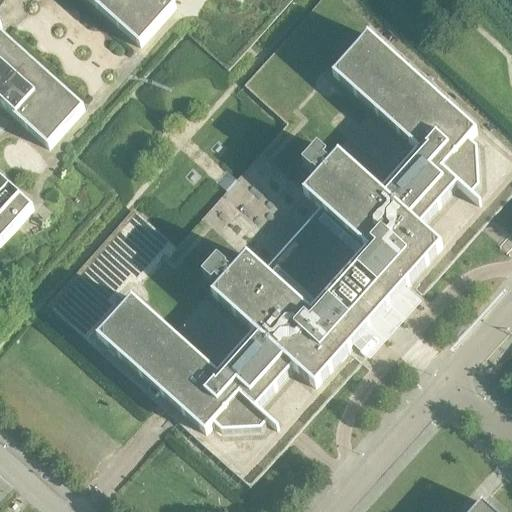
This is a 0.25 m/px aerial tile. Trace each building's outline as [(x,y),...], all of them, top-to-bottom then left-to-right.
[(130,97),(23,0),(0,0),(0,30),(1,29),(3,30),(0,33),(0,35),(86,112),(50,152),(2,108),(0,110),(0,180),(34,211),(0,249),(0,265),(31,293),(118,196),(75,158),(130,97)] [(85,0),(23,0),(130,97),(186,34),(229,73),(293,0),(165,0),(176,10),(141,50),(85,0)] [(133,211),(47,307),(250,489),(511,197),(511,153),(340,0),(322,0),(244,87),(287,126),(176,249),(133,211)] [(85,0),(141,50),(176,10),(165,0),(85,0)] [(0,249),(34,211),(0,180),(0,110),(2,108),(50,152),(86,112),(0,35),(0,33),(3,30),(1,29),(0,30),(0,249)]
